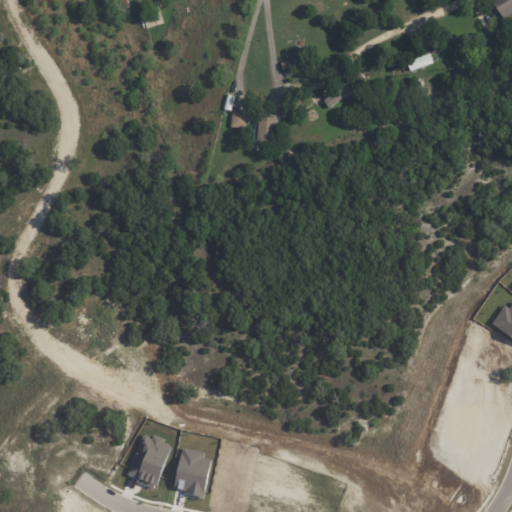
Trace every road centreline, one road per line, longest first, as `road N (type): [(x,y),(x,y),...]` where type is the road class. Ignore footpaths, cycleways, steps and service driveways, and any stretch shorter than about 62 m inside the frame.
road 1 (residential): [(0,18),(41,126),(52,199),(17,292),(17,363),(33,427),(53,458),(105,497),(144,511)]
road 2 (residential): [(52,199),(187,237),(350,238)]
